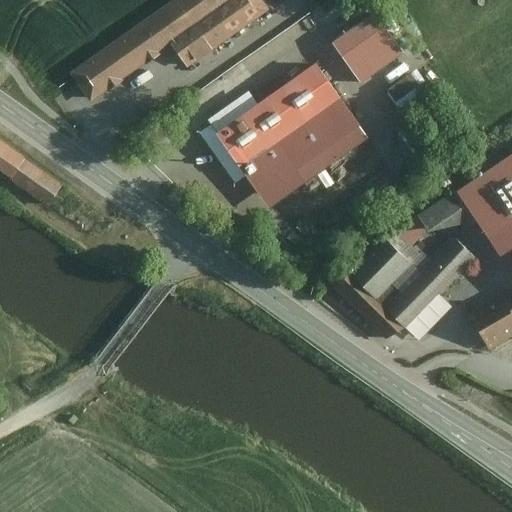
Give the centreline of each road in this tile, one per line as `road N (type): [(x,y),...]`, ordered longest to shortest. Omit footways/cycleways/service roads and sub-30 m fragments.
road 1 (secondary): [(196,245),(511,465)]
road 2 (secondary): [(0,104),(196,245)]
road 3 (unclassified): [(0,433),(73,392),(99,363)]
